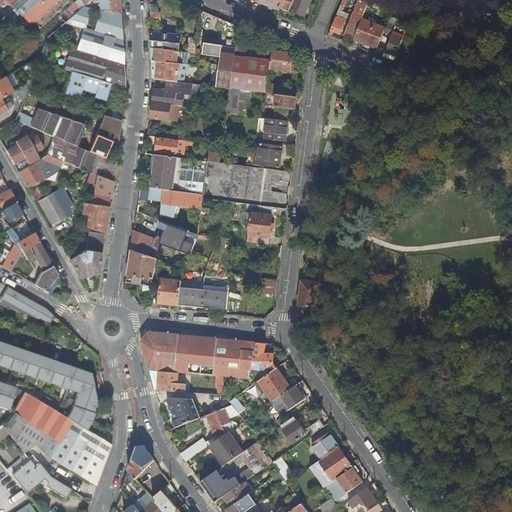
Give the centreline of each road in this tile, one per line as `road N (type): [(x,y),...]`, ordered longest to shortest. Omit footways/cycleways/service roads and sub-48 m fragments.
road 1 (residential): [(131,0),(137,91),(109,311)]
road 2 (residential): [(314,44),(283,335)]
road 3 (residential): [(404,511),(283,335)]
road 4 (residential): [(207,511),(155,435),(125,341)]
road 5 (unclassified): [(0,158),(96,319)]
road 6 (unclassified): [(108,347),(121,447),(100,511)]
road 7 (residential): [(283,335),(128,321)]
road 8 (residential): [(200,0),(314,44)]
